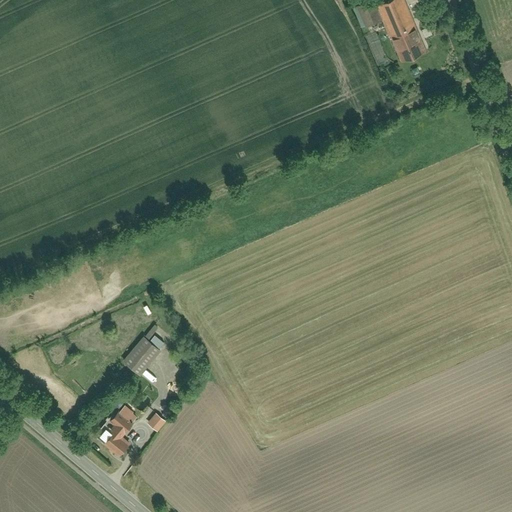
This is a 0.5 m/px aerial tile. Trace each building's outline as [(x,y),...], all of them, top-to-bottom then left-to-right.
[(399,0),(393,0),(379,5),(393,38),(411,31),(399,0)] [(371,2),(356,8),(364,29),(378,24),(371,2)] [(393,38),(390,39),(399,63),(425,53),(416,29),(411,31),(393,38)] [(121,362),(139,375),(159,349),(141,336),(121,362)] [(136,415),(123,404),(117,411),(114,409),(107,418),(113,423),(123,431),(136,415)] [(166,421),(155,411),(146,422),(157,431),(166,421)] [(110,432),(101,442),(119,456),(130,443),(120,435),(123,431),(113,423),(108,430),(110,432)]
